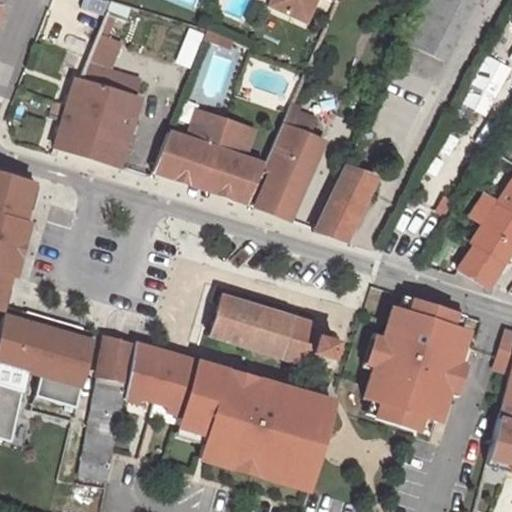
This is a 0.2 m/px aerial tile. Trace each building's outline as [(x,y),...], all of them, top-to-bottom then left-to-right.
[(338,0),(272,0),(269,8),(305,25),(316,0),(330,0),(337,3),(338,0)] [(422,0),(403,39),(445,60),(457,37),(453,34),(462,17),(429,0),(422,0)] [(429,0),(462,17),(453,34),(457,37),(475,0),(429,0)] [(204,39),(220,46),(224,37),(208,30),(204,39)] [(224,37),(220,46),(230,51),(234,41),(224,37)] [(480,116),(508,70),(484,56),(457,103),(480,116)] [(120,169),(141,100),(129,97),(82,83),(75,81),(65,112),(55,109),(51,123),(60,126),(53,148),(120,169)] [(309,138),(316,121),(291,110),(283,127),(309,138)] [(197,113),(193,125),(206,130),(210,118),(197,113)] [(167,135),(152,175),(175,182),(179,168),(193,172),(207,177),(225,123),(210,118),(206,130),(193,125),(187,142),(167,135)] [(235,186),(230,200),(249,206),(252,198),(266,168),(244,161),(250,144),(236,140),(240,128),(225,123),(207,177),(222,181),(235,186)] [(288,221),(323,144),(309,138),(283,127),(266,168),(252,198),(259,201),(257,209),(288,221)] [(236,140),(250,144),(254,132),(240,128),(236,140)] [(175,182),(188,186),(193,172),(179,168),(175,182)] [(345,242),(376,181),(345,169),(314,234),(345,242)] [(28,186),(0,177),(0,290),(5,292),(9,277),(14,279),(19,260),(14,259),(18,244),(23,245),(27,227),(23,225),(27,211),(21,209),(28,186)] [(488,288),(511,249),(511,177),(497,200),(481,225),(470,242),(474,245),(458,269),(488,288)] [(222,181),(217,196),(230,200),(235,186),(222,181)] [(497,200),(484,192),(468,217),(481,225),(497,200)] [(14,259),(19,260),(23,245),(18,244),(14,259)] [(313,358),(318,341),(311,324),(219,298),(208,337),(299,364),(313,358)] [(381,404),(376,418),(417,431),(421,417),(438,422),(447,394),(459,360),(468,332),(451,327),(456,313),(415,300),(410,314),(393,309),(384,337),(373,370),(364,398),(381,404)] [(77,400),(90,343),(3,319),(0,333),(0,366),(40,377),(37,389),(77,400)] [(511,331),(505,330),(499,349),(511,353),(511,331)] [(384,337),(374,333),(363,367),(373,370),(384,337)] [(97,381),(125,387),(132,348),(133,343),(105,338),(97,381)] [(318,341),(313,358),(329,363),(334,345),(318,341)] [(166,358),(132,348),(125,387),(122,401),(138,406),(139,402),(152,406),(166,358)] [(511,355),(511,353),(499,349),(493,371),(505,374),(511,355)] [(496,420),(511,425),(511,355),(505,374),(496,420)] [(195,366),(166,358),(152,406),(165,409),(164,413),(180,418),(195,366)] [(459,360),(447,394),(457,397),(469,364),(459,360)] [(180,418),(177,430),(205,438),(202,448),(198,462),(238,474),(241,463),(254,466),(251,477),(283,486),(286,475),(301,480),(306,466),(316,429),(320,415),(305,410),(308,399),(255,384),(252,395),(232,389),(235,378),(195,366),(180,418)] [(255,384),(235,378),(232,389),(252,395),(255,384)] [(125,387),(97,381),(80,474),(107,480),(122,401),(125,387)] [(320,415),(316,429),(326,432),(334,407),(308,399),(305,410),(320,415)] [(0,447),(11,450),(19,412),(1,408),(0,408),(0,447)] [(485,462),(511,468),(511,425),(496,420),(485,462)] [(177,430),(174,440),(202,448),(205,438),(177,430)] [(241,463),(238,474),(251,477),(254,466),(241,463)] [(286,475),(283,486),(308,494),(316,468),(306,466),(301,480),(286,475)] [(494,511),(511,511),(511,474),(507,473),(494,511)]
